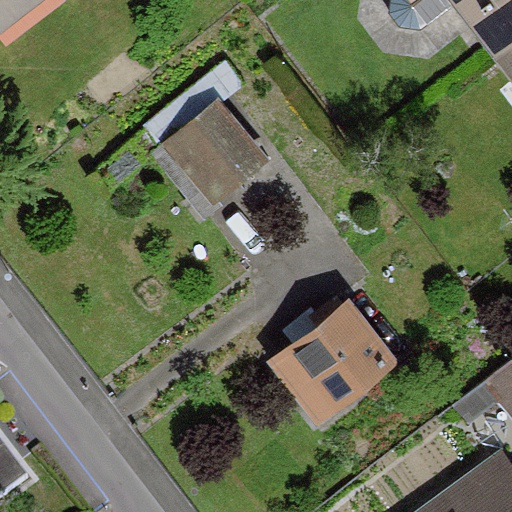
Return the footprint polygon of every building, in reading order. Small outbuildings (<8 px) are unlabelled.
[(0,0),(0,22),(28,0),(0,0)] [(511,0),(384,0),(390,20),(408,30),(446,5),(511,85),(511,0)] [(218,101),(167,144),(216,202),(267,158),(218,101)] [(347,304),(274,361),(319,418),(391,361),(347,304)] [(0,503),(30,480),(0,441),(0,503)] [(511,511),(511,469),(502,455),(422,511),(511,511)]
